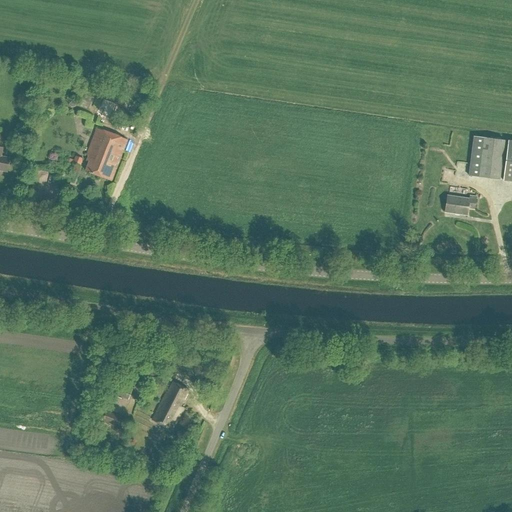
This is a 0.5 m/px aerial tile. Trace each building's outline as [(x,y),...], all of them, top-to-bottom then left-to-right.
[(106,85),(103,94),(111,97),(114,88),(106,85)] [(6,89),(0,94),(4,98),(10,93),(6,89)] [(98,118),(105,121),(111,106),(100,101),(97,110),(100,111),(98,118)] [(111,181),(127,140),(97,128),(86,155),(88,156),(86,161),(89,162),(85,171),(111,181)] [(0,170),(7,172),(9,158),(1,156),(2,148),(0,147),(0,136),(0,134),(0,133),(0,170)] [(501,179),(506,140),(473,136),(468,176),(501,179)] [(511,180),(511,140),(507,140),(502,180),(511,180)] [(81,167),(84,159),(76,157),(73,164),(81,167)] [(455,182),(468,182),(468,166),(456,166),(455,182)] [(443,172),(442,184),(453,185),(454,173),(443,172)] [(468,199),(447,195),(444,211),(466,215),(467,208),(474,209),(475,197),(469,196),(468,199)] [(468,221),(469,215),(445,212),(444,218),(468,221)] [(138,383),(145,364),(133,359),(125,378),(138,383)] [(103,421),(117,384),(108,381),(94,417),(103,421)] [(129,400),(135,384),(129,382),(127,389),(118,386),(114,395),(129,400)] [(180,406),(189,390),(173,382),(168,392),(167,392),(152,420),(172,430),(184,408),(180,406)] [(123,429),(126,419),(107,411),(103,421),(123,429)] [(232,461),(228,469),(233,471),(237,462),(232,461)]
